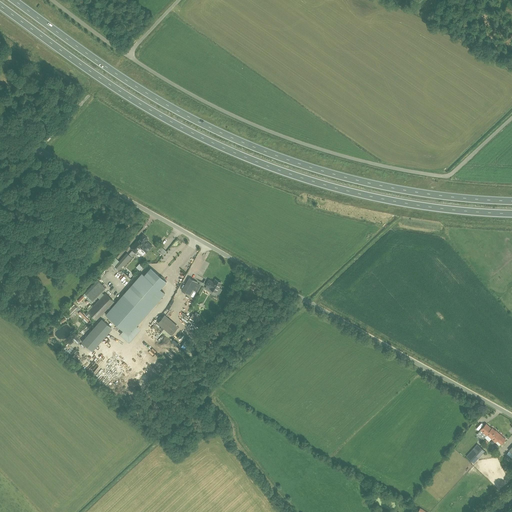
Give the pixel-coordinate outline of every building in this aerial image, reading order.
[(142,235),(131,248),(136,252),(138,250),(143,255),(146,252),(147,251),(147,250),(148,250),(149,250),(149,249),(150,249),(150,248),(150,247),(150,246),(151,245),(148,242),(147,242),(146,241),(147,239),(146,238),(146,237),(146,236),(145,236),(144,236),(143,235),(142,235)] [(149,252),(145,257),(148,261),(153,255),(149,252)] [(132,257),(127,253),(119,261),(116,258),(111,263),(115,266),(119,269),(123,265),(124,266),(132,257)] [(166,285),(158,279),(158,278),(150,271),(128,297),(125,294),(123,296),(123,295),(113,307),(127,320),(137,307),(135,306),(136,304),(138,302),(146,308),(166,285)] [(197,290),(200,286),(196,284),(198,282),(190,278),(183,290),(191,295),(194,289),(197,290)] [(210,288),(217,292),(222,283),(215,279),(214,282),(209,279),(206,285),(211,287),(210,288)] [(94,283),(75,304),(97,324),(116,302),(94,283)] [(187,316),(193,300),(187,298),(181,314),(187,316)] [(64,316),(67,319),(77,307),(74,305),(64,316)] [(198,317),(200,314),(196,312),(195,315),(193,314),(191,318),(198,322),(200,318),(198,317)] [(177,328),(164,316),(158,323),(171,334),(177,328)] [(436,412),(433,410),(430,415),(435,419),(434,421),(438,423),(450,407),(443,402),(436,412)] [(446,429),(452,433),(460,422),(454,417),(446,429)] [(487,434),(491,429),(486,424),(481,430),(486,435),(487,434)] [(492,428),(491,429),(487,434),(496,442),(497,440),(501,444),(505,439),(501,435),(497,432),(492,428)] [(485,451),(477,444),(466,456),(474,463),(485,451)]
